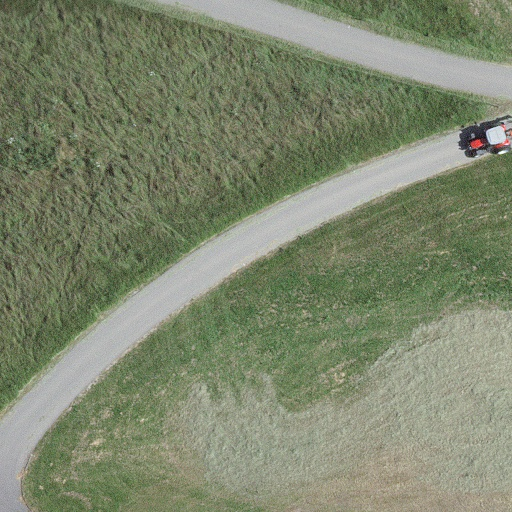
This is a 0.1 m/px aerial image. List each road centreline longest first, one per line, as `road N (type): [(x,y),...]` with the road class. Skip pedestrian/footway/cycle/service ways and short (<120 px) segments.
road 1 (unclassified): [(0,465),(59,385),(184,278),(371,180),(511,130)]
road 2 (unclassified): [(219,0),(448,72),(511,84)]
